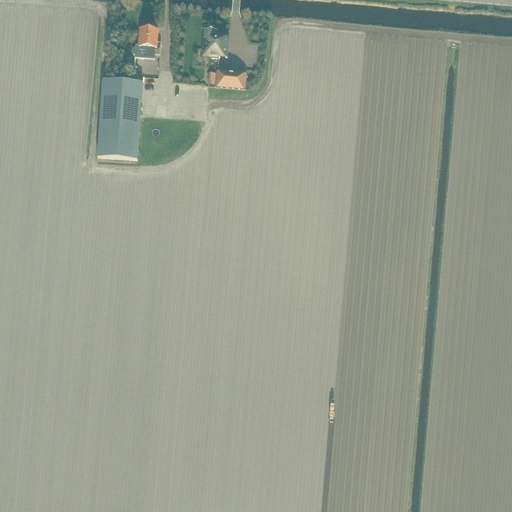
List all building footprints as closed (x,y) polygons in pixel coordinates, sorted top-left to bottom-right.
[(156,44),(157,32),(141,30),(140,49),(147,49),(146,57),(155,57),(156,54),(160,54),(160,58),(161,45),(156,44)] [(218,32),(204,32),(202,60),(220,61),(220,59),(228,60),(229,37),(218,35),(218,32)] [(246,77),(216,76),(215,87),(215,90),(245,92),(246,77)] [(138,162),(144,85),(104,82),(98,160),(138,162)] [(150,122),(149,138),(160,138),(160,123),(150,122)]
